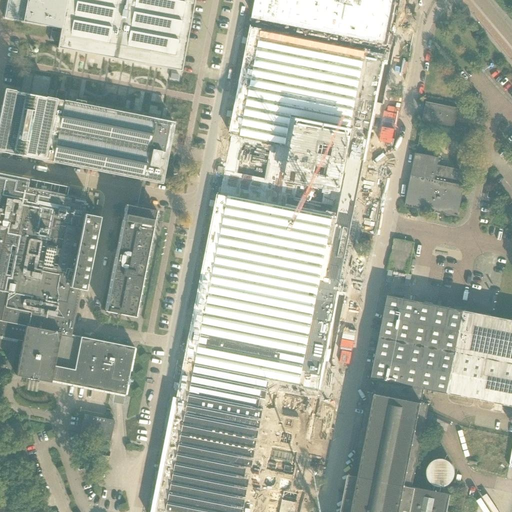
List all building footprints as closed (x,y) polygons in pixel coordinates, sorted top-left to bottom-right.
[(7,0),(4,18),(61,29),(57,48),(134,63),(181,71),(187,39),(194,0),(7,0)] [(257,0),(156,511),(294,511),(393,14),(395,0),(257,0)] [(0,96),(0,150),(3,151),(10,153),(54,161),(62,163),(142,179),(145,179),(161,183),(166,155),(168,147),(173,123),(75,104),(58,100),(5,90),(4,98),(3,97),(0,96)] [(426,102),(425,106),(422,121),(423,121),(423,120),(428,121),(428,122),(433,122),(433,123),(438,123),(438,124),(443,124),(443,125),(444,125),(448,125),(448,126),(449,126),(453,126),(453,127),(454,127),(454,124),(456,117),(457,108),(452,107),(447,106),(442,105),(441,105),(437,104),(436,104),(432,103),(431,103),(427,102),(426,102)] [(412,176),(405,206),(458,216),(457,216),(460,201),(461,201),(466,172),(467,172),(467,171),(464,171),(437,166),(439,158),(416,154),(412,176)] [(51,381),(120,394),(125,395),(134,348),(71,335),(80,289),(85,290),(100,217),(84,213),(87,199),(66,195),(68,187),(0,173),(0,337),(22,342),(15,376),(30,378),(31,376),(38,377),(38,380),(50,382),(51,381)] [(136,207),(140,208),(146,180),(142,179),(136,207)] [(122,220),(115,257),(109,288),(108,294),(104,310),(105,310),(104,310),(104,311),(115,313),(115,312),(119,313),(119,314),(135,317),(134,316),(135,316),(142,278),(144,271),(153,226),(151,226),(151,225),(154,225),(155,221),(152,220),(152,219),(154,219),(156,211),(155,211),(156,211),(156,210),(140,207),(140,208),(136,207),(136,206),(125,204),(125,205),(126,205),(125,205),(124,213),(125,214),(125,215),(119,214),(118,218),(124,219),(124,220),(122,220)] [(406,272),(412,241),(393,238),(388,269),(406,272)] [(371,379),(378,380),(424,389),(433,391),(434,390),(448,393),(448,394),(449,394),(449,393),(469,397),(469,398),(474,400),(474,398),(494,402),(494,404),(495,404),(495,402),(509,405),(509,407),(510,407),(510,405),(511,405),(511,320),(511,321),(511,319),(510,320),(491,317),(491,315),(485,314),(485,315),(465,311),(466,310),(465,310),(464,311),(450,308),(450,307),(449,307),(449,308),(429,304),(430,303),(424,302),(424,303),(404,299),(404,298),(403,298),(403,299),(389,296),(389,295),(388,295),(371,379)] [(0,339),(0,349),(9,351),(11,342),(0,339)] [(447,511),(451,494),(450,494),(450,493),(449,494),(441,493),(441,492),(440,492),(431,491),(431,490),(431,491),(422,489),(422,488),(421,489),(413,487),(413,486),(411,486),(412,484),(427,405),(421,404),(422,403),(421,403),(423,389),(424,390),(424,389),(378,380),(378,381),(379,381),(376,394),(375,394),(375,395),(369,393),(351,484),(345,511),(447,511)] [(80,435),(110,441),(114,420),(84,415),(80,435)] [(432,484),(433,484),(435,486),(436,486),(438,486),(439,487),(440,487),(441,487),(443,487),(444,486),(445,486),(446,486),(447,485),(448,484),(449,484),(450,483),(451,482),(452,481),(452,480),(453,479),(454,478),(454,477),(454,476),(454,475),(455,473),(455,472),(454,471),(454,470),(454,469),(453,468),(453,466),(452,465),(452,464),(451,463),(450,463),(449,462),(448,461),(447,461),(446,460),(445,460),(444,459),(442,459),(441,459),(440,459),(438,459),(437,460),(434,461),(433,461),(432,462),(431,463),(430,464),(429,465),(428,466),(428,468),(428,469),(427,470),(427,471),(427,472),(427,473),(427,475),(427,476),(427,477),(428,478),(428,479),(429,480),(430,481),(430,482),(431,483),(432,484)]
